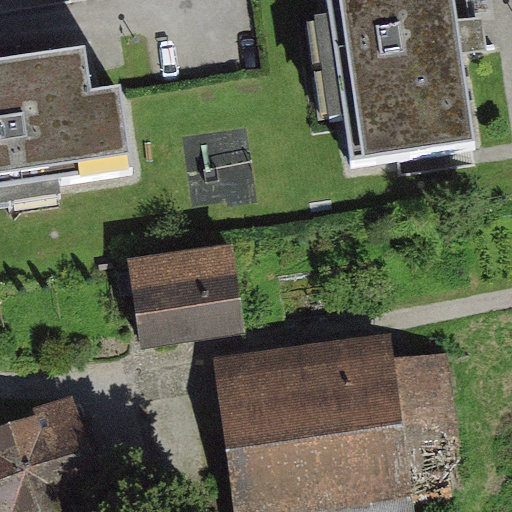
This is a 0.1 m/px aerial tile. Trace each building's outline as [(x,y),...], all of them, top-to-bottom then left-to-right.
[(324,0),(351,178),(477,159),(453,0),(324,0)] [(87,67),(0,78),(0,195),(133,177),(123,106),(94,110),(87,67)] [(244,254),(139,270),(153,359),(258,342),(244,254)] [(404,348),(232,366),(248,511),(426,511),(426,501),(473,496),(457,359),(406,365),(404,348)] [(0,511),(113,511),(76,409),(0,436),(0,511)]
